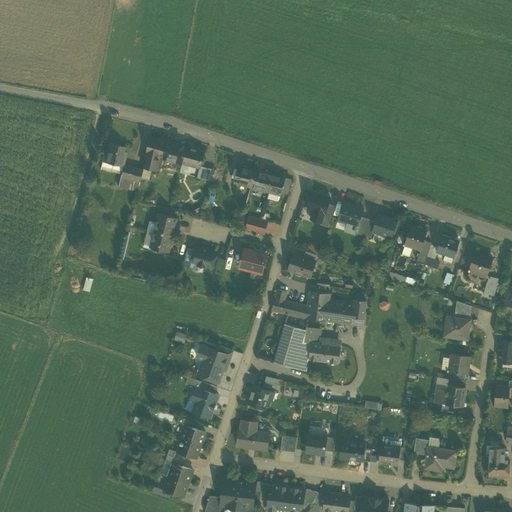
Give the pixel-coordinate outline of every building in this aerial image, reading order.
[(157,167),(160,157),(161,151),(160,148),(162,139),(151,136),(144,167),(152,169),(154,167),(155,166),(157,167)] [(162,158),(182,163),(186,146),(167,141),(162,158)] [(102,162),(120,166),(121,164),(124,152),(125,147),(109,144),(106,156),(104,156),(102,162)] [(204,151),(186,146),(182,163),(200,168),(204,151)] [(135,181),(140,182),(143,170),(124,165),(123,165),(120,177),(135,181)] [(234,182),(251,186),(255,170),(239,166),(238,169),(236,177),(234,182)] [(197,177),(213,182),(216,172),(200,168),(197,177)] [(251,186),(269,191),(273,175),(255,170),(251,186)] [(273,174),(273,175),(269,191),(280,194),(281,191),(285,177),(273,174)] [(118,186),(133,189),(135,181),(120,177),(118,186)] [(291,179),(285,177),(281,191),(287,193),(291,179)] [(278,200),(280,194),(269,191),(267,197),(278,200)] [(324,213),(325,213),(328,204),(330,198),(313,192),(307,207),(314,210),(311,219),(321,222),(324,213)] [(347,223),(357,226),(361,217),(363,209),(344,202),(338,220),(347,223)] [(321,224),(329,226),(336,206),(328,204),(325,213),(324,213),(321,222),(321,224)] [(150,247),(168,252),(177,218),(159,213),(150,247)] [(373,231),(391,237),(397,220),(378,214),(375,222),(372,231),(373,231)] [(246,229),(264,234),(267,221),(262,219),(249,216),(246,229)] [(362,235),(363,234),(368,219),(361,217),(357,226),(355,233),(362,235)] [(375,222),(368,219),(363,234),(371,237),(373,231),(372,231),(375,222)] [(345,230),(345,229),(347,223),(338,220),(335,227),(345,230)] [(357,226),(347,223),(345,229),(355,233),(357,226)] [(420,249),(421,249),(424,240),(428,229),(422,227),(422,229),(411,225),(406,241),(413,243),(412,246),(420,249)] [(437,251),(453,256),(459,239),(443,234),(439,245),(437,251)] [(416,261),(424,264),(432,242),(424,240),(421,249),(420,249),(416,261)] [(432,266),(435,258),(437,251),(439,245),(432,242),(424,264),(432,266)] [(206,265),(213,267),(217,253),(210,251),(210,249),(202,247),(202,249),(195,247),(194,250),(191,261),(198,263),(198,265),(206,267),(206,265)] [(196,269),(198,265),(198,263),(191,261),(194,250),(187,248),(183,266),(196,269)] [(242,270),(261,274),(266,254),(247,249),(242,270)] [(314,260),(317,261),(319,255),(306,251),(305,251),(303,256),(314,260)] [(453,256),(437,251),(435,258),(451,264),(453,256)] [(288,269),(309,275),(314,260),(303,256),(294,253),(288,269)] [(475,253),(470,268),(487,273),(492,258),(475,253)] [(216,272),(222,274),(225,260),(220,259),(216,272)] [(486,276),(487,273),(470,268),(468,274),(477,277),(478,274),(486,276)] [(393,278),(414,285),(416,279),(395,272),(393,278)] [(90,291),(93,278),(87,276),(83,289),(90,291)] [(484,291),(494,295),(498,279),(489,276),(484,291)] [(275,298),(284,299),(287,291),(278,289),(275,298)] [(363,325),(364,318),(336,314),(338,299),(330,298),(331,292),(310,289),(308,305),(294,301),(290,315),(313,320),(315,319),(363,325)] [(272,310),(290,315),(294,301),(284,299),(275,298),(272,310)] [(354,301),(338,299),(336,314),(364,318),(367,299),(355,298),(354,301)] [(456,313),(469,315),(471,306),(457,301),(456,313)] [(445,335),(468,338),(471,318),(450,315),(449,325),(446,325),(445,335)] [(274,361),(307,371),(309,359),(311,341),(304,340),(306,329),(286,323),(274,361)] [(306,325),(306,329),(304,340),(311,341),(314,326),(306,325)] [(177,330),(175,339),(185,342),(188,333),(177,330)] [(499,361),(511,361),(511,340),(505,340),(501,340),(499,361)] [(309,359),(338,363),(341,346),(311,341),(309,359)] [(226,361),(228,361),(232,350),(217,344),(215,350),(228,355),(226,361)] [(210,378),(219,381),(226,361),(228,355),(215,350),(201,345),(197,357),(203,359),(206,363),(204,367),(200,368),(198,374),(204,376),(207,374),(211,376),(210,378)] [(456,372),(467,374),(468,364),(469,364),(470,355),(452,353),(450,371),(456,372)] [(456,372),(455,379),(466,380),(467,374),(456,372)] [(265,382),(277,385),(279,379),(268,376),(267,376),(265,382)] [(467,380),(466,380),(455,379),(449,378),(448,385),(466,387),(467,380)] [(198,387),(215,393),(217,387),(200,381),(198,387)] [(249,402),(265,407),(268,398),(271,391),(255,385),(249,402)] [(448,385),(448,390),(446,403),(463,406),(466,387),(448,385)] [(196,386),(192,397),(196,398),(195,402),(192,411),(210,418),(213,410),(216,403),(219,395),(215,393),(198,387),(196,386)] [(442,403),(446,403),(448,390),(442,389),(443,387),(441,386),(440,386),(438,386),(436,402),(442,403)] [(495,405),(503,405),(503,404),(508,404),(510,387),(509,387),(497,386),(495,405)] [(430,409),(441,411),(442,403),(436,402),(431,401),(430,409)] [(184,424),(194,428),(196,422),(178,416),(177,422),(184,424)] [(237,445),(268,449),(270,432),(257,430),(258,421),(243,419),(242,428),(239,428),(237,445)] [(183,432),(181,438),(201,445),(206,432),(194,428),(184,424),(182,432),(183,432)] [(317,430),(317,435),(318,435),(318,437),(326,438),(326,436),(327,431),(317,430)] [(281,449),(295,451),(297,437),(283,434),(281,449)] [(327,436),(326,436),(326,438),(318,437),(318,435),(317,435),(309,434),(306,452),(324,454),(325,450),(327,436)] [(325,450),(333,451),(335,438),(327,436),(325,450)] [(197,458),(201,445),(181,438),(178,446),(181,447),(179,452),(197,458)] [(414,453),(427,454),(428,446),(429,440),(416,438),(414,453)] [(340,456),(361,459),(362,454),(364,454),(365,447),(366,443),(343,439),(340,456)] [(390,440),(390,445),(392,445),(391,448),(400,449),(400,447),(401,442),(390,440)] [(400,449),(391,448),(392,445),(390,445),(381,444),(378,462),(398,465),(399,459),(400,449)] [(425,468),(435,469),(435,464),(455,467),(457,450),(428,446),(427,454),(425,468)] [(361,459),(370,461),(372,448),(365,447),(364,454),(362,454),(361,459)] [(399,459),(406,460),(408,448),(400,447),(400,449),(399,459)] [(490,447),(489,460),(496,460),(496,459),(505,459),(505,447),(490,447)] [(177,451),(169,449),(167,454),(184,460),(186,455),(179,452),(177,451)] [(173,463),(182,466),(184,460),(167,454),(165,460),(173,463)] [(509,459),(505,459),(496,459),(496,460),(489,460),(489,475),(509,476),(509,459)] [(173,463),(165,460),(161,473),(169,476),(173,463)] [(173,463),(169,476),(188,483),(193,470),(182,466),(173,463)] [(184,496),(188,483),(169,476),(164,489),(172,492),(184,496)] [(221,505),(252,510),(255,493),(256,482),(255,482),(224,478),(222,497),(221,505)] [(260,496),(269,497),(270,493),(272,494),(274,484),(262,482),(261,494),(260,496)] [(305,488),(274,484),(272,494),(270,493),(269,497),(267,509),(275,510),(275,511),(279,511),(291,511),(294,511),(298,511),(300,504),(303,505),(305,488)] [(311,489),(305,488),(303,505),(307,505),(308,502),(312,503),(318,492),(316,491),(311,490),(311,489)] [(162,489),(160,494),(169,497),(172,492),(164,489),(162,489)] [(330,511),(347,511),(349,500),(350,496),(326,493),(325,501),(323,501),(322,507),(324,507),(324,508),(331,508),(330,511)] [(204,511),(220,511),(221,505),(222,497),(210,495),(204,511)] [(353,511),(360,511),(363,496),(356,495),(355,501),(353,511)] [(360,511),(386,511),(388,499),(363,496),(360,511)] [(353,511),(355,501),(349,500),(347,511),(353,511)] [(419,511),(420,506),(416,505),(416,504),(406,503),(404,511),(419,511)]
